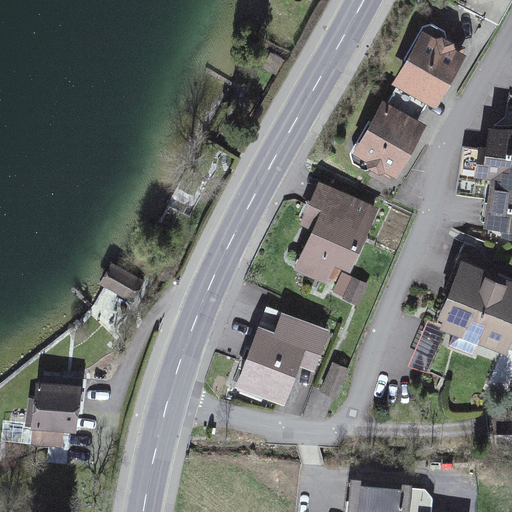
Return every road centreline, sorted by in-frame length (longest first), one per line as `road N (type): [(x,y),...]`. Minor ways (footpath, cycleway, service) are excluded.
road 1 (residential): [(168,399),(322,432),(358,409),(426,228),(441,153),(511,34)]
road 2 (secondary): [(168,399),(225,249),(362,0)]
road 3 (track): [(358,409),(384,426),(435,428),(511,412)]
